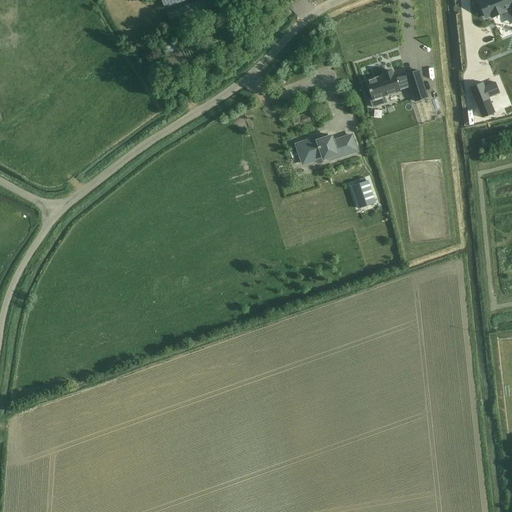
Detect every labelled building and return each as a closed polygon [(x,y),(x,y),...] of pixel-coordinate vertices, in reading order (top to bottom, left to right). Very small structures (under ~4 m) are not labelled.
[(161,0),(165,8),(185,0),(161,0)] [(204,0),(200,0),(167,13),(171,24),(195,14),(196,15),(208,10),(204,0)] [(205,0),(209,9),(226,4),(224,0),(205,0)] [(511,0),(480,0),(487,16),(493,13),(494,16),(506,11),(505,9),(511,5),(511,0)] [(217,20),(209,25),(212,30),(220,25),(217,20)] [(511,28),(511,26),(480,36),(491,69),(511,62),(511,28)] [(201,28),(190,33),(193,40),(205,35),(201,28)] [(384,76),(367,81),(373,100),(371,101),(373,107),(387,103),(385,96),(401,91),(402,91),(411,88),(415,101),(428,97),(419,70),(406,75),(407,76),(396,79),(394,72),(393,73),(392,71),(384,74),(384,76)] [(483,82),(470,87),(481,117),(494,112),(488,97),(500,93),(495,82),(484,86),(483,82)] [(328,157),(329,160),(357,151),(352,135),(333,141),(332,136),(322,139),(321,137),(297,145),(303,164),(314,160),(315,161),(317,163),(319,163),(322,163),(323,161),(324,159),(328,157)] [(368,180),(352,186),(359,206),(360,209),(376,203),(375,203),(375,201),(368,180)]
